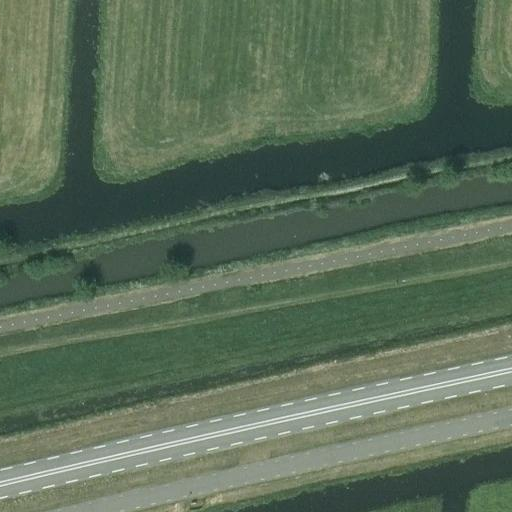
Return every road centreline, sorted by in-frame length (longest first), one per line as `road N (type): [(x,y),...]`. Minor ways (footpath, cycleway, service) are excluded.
road 1 (primary): [(0,483),(511,368)]
road 2 (track): [(0,262),(511,158)]
road 3 (unclassified): [(511,417),(76,511)]
